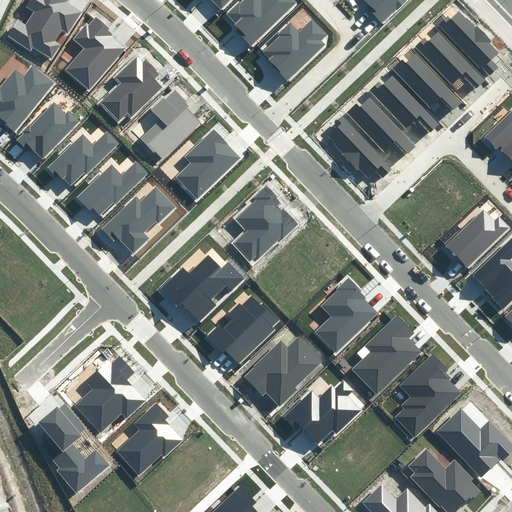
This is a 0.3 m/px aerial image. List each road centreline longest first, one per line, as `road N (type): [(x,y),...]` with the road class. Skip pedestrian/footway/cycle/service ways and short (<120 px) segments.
road 1 (residential): [(113,295),(317,511)]
road 2 (residential): [(359,224),(511,386)]
road 3 (residential): [(263,124),(360,41),(320,0)]
road 4 (residential): [(140,0),(263,124)]
road 5 (residential): [(0,185),(113,295)]
road 6 (residential): [(263,124),(359,224)]
road 7 (residential): [(12,388),(113,295)]
road 8 (residential): [(359,224),(449,135)]
